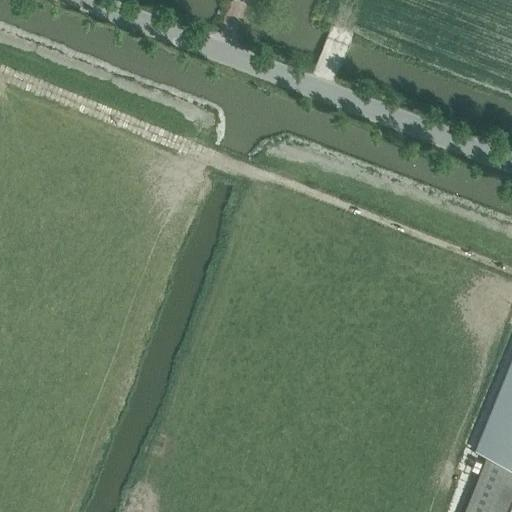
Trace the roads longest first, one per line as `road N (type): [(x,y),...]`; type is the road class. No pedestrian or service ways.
road 1 (unclassified): [(511,162),(85,0)]
road 2 (track): [(511,273),(191,148)]
